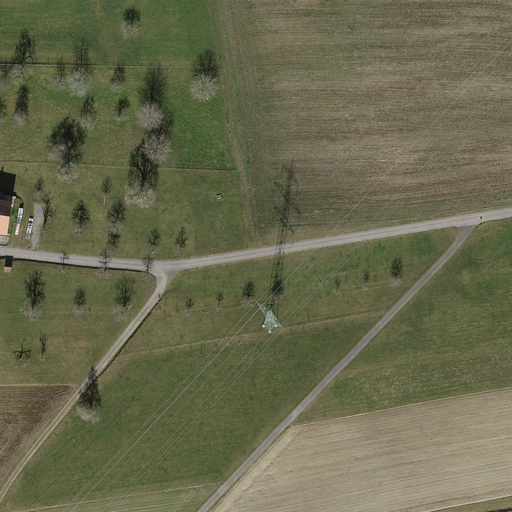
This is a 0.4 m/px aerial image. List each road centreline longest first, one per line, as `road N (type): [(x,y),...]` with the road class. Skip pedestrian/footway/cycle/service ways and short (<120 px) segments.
road 1 (residential): [(511,212),(178,265),(0,251)]
road 2 (track): [(475,217),(202,511)]
road 3 (track): [(169,265),(153,301),(0,499)]
